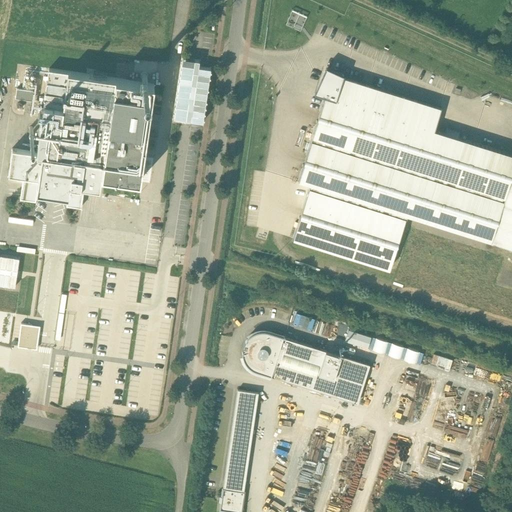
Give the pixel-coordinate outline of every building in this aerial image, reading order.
[(116,78),(49,68),(37,152),(12,148),(8,174),(23,176),(20,198),(36,200),(37,190),(68,195),(66,205),(81,207),(84,185),(100,187),(101,175),(116,78)] [(335,99),(432,129),(439,106),(342,77),(335,99)] [(153,83),(116,78),(101,175),(140,181),(153,83)] [(33,85),(33,83),(33,82),(32,80),(30,80),(29,79),(27,80),(26,81),(25,82),(24,84),(25,85),(26,87),(27,88),(29,88),(30,87),(32,87),(33,85)] [(15,98),(26,100),(32,100),(33,90),(17,88),(15,98)] [(335,99),(324,96),(298,180),(491,239),(511,168),(511,153),(432,129),(335,99)] [(511,168),(491,239),(511,245),(511,168)] [(266,238),(266,221),(261,220),(261,216),(248,216),(248,225),(258,225),(257,237),(266,238)] [(0,252),(0,261),(2,261),(19,261),(19,253),(0,252)] [(296,311),(292,323),(312,330),(316,319),(296,311)] [(20,313),(19,320),(38,323),(39,316),(20,313)] [(36,346),(38,324),(18,322),(16,344),(36,346)] [(249,366),(255,370),(271,376),(271,375),(284,337),(284,336),(267,331),(259,331),(252,333),(247,338),(243,345),(242,353),(244,360),(249,366)] [(371,336),(368,348),(420,362),(424,350),(371,336)] [(341,355),(284,337),(271,375),(329,393),(341,355)] [(430,363),(450,369),(453,358),(433,352),(430,363)] [(369,363),(341,355),(329,393),(357,402),(369,363)] [(238,389),(223,488),(244,491),(258,392),(238,389)] [(404,423),(406,414),(395,411),(393,420),(404,423)] [(244,491),(223,488),(220,508),(241,511),(244,491)]
